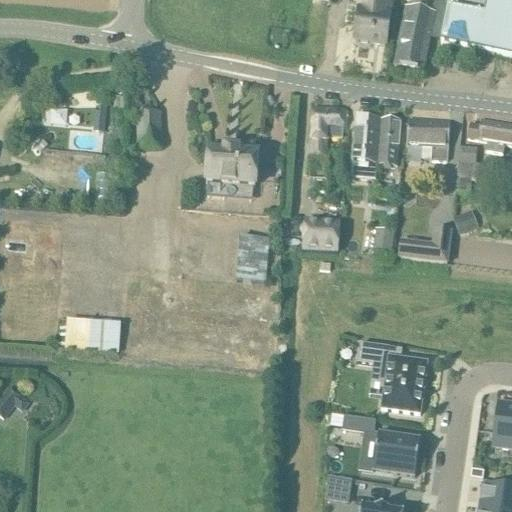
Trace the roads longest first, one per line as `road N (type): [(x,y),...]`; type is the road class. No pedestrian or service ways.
road 1 (tertiary): [(511,108),(397,96),(130,47)]
road 2 (residential): [(446,511),(464,397),(484,378),(511,377)]
road 3 (tertiary): [(130,47),(0,27)]
